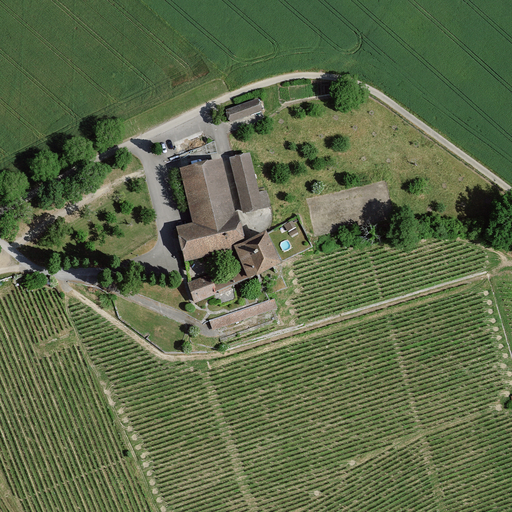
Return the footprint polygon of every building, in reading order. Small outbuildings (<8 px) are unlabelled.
[(226,113),(230,126),(262,115),(258,102),(226,113)] [(248,154),(230,159),(243,216),(271,207),(268,192),(259,195),(248,154)] [(222,159),(179,172),(190,226),(176,232),(185,266),(244,242),(222,159)] [(230,268),(236,290),(279,266),(266,234),(226,255),(230,268)] [(230,268),(188,286),(194,307),(236,290),(230,268)]
